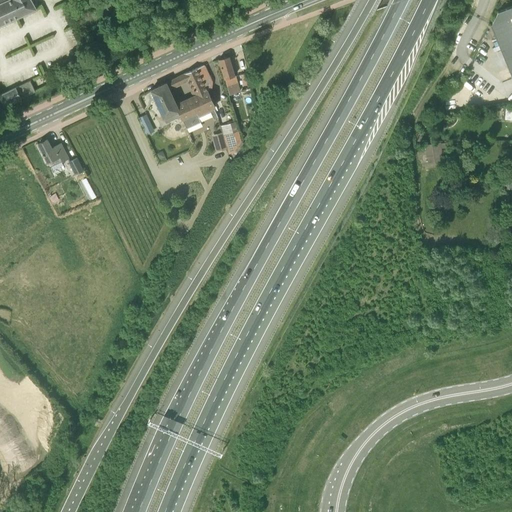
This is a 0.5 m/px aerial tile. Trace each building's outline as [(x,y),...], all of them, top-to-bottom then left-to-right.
[(0,0),(0,26),(9,22),(37,9),(31,0),(0,0)] [(511,77),(511,5),(498,12),(491,25),(490,25),(511,77)] [(218,59),(224,79),(225,79),(229,94),(240,91),(236,78),(235,78),(234,76),(228,56),(218,59)] [(215,106),(211,98),(201,78),(208,75),(204,65),(197,68),(197,67),(186,72),(166,82),(170,90),(186,82),(192,95),(176,103),(180,111),(178,112),(181,119),(185,126),(186,129),(200,122),(198,117),(211,112),(214,120),(218,118),(213,107),(215,106)] [(243,85),(251,83),(248,72),(240,74),(243,85)] [(0,96),(5,106),(21,98),(35,91),(30,80),(16,87),(15,87),(0,94),(0,96)] [(180,111),(176,103),(170,90),(166,82),(151,89),(164,118),(178,111),(178,112),(180,111)] [(147,112),(139,116),(147,132),(155,129),(147,112)] [(239,130),(223,135),(226,148),(228,154),(233,153),(242,140),(239,130)] [(226,148),(223,135),(222,133),(214,135),(218,150),(226,148)] [(38,144),(47,163),(60,157),(62,162),(68,159),(61,143),(51,148),(47,139),(38,144)] [(469,151),(469,146),(478,146),(478,141),(463,142),(463,151),(469,151)] [(428,163),(437,162),(443,161),(440,142),(425,145),(428,163)] [(75,176),(84,171),(77,157),(68,162),(75,176)] [(92,196),(96,194),(88,176),(84,178),(92,196)]
